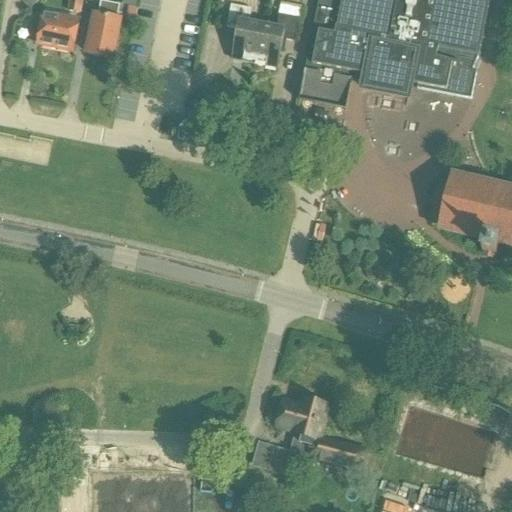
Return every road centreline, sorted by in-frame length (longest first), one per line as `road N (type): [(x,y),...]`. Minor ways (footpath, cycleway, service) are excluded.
road 1 (residential): [(284,300),(307,208),(299,178),(0,116)]
road 2 (tertiary): [(284,300),(0,234)]
road 3 (tertiary): [(511,372),(284,300)]
road 4 (residential): [(237,442),(0,434)]
road 5 (residential): [(284,300),(249,433),(237,442)]
